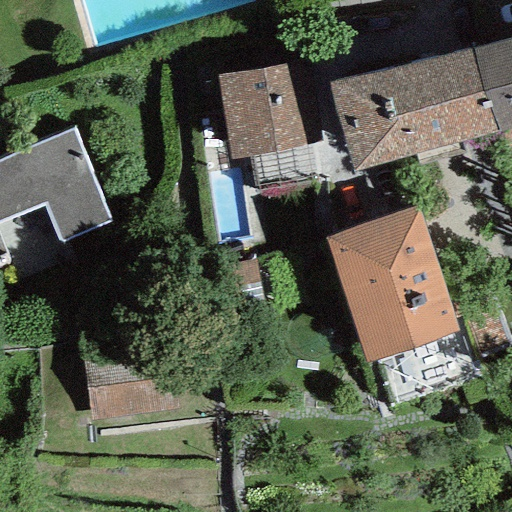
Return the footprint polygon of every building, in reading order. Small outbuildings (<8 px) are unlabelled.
[(511,31),(475,39),(496,124),(511,118),(511,31)] [(475,39),(331,74),(352,160),(496,124),(475,39)] [(307,56),(216,70),(229,153),(320,139),(307,56)] [(74,130),(0,159),(0,227),(43,210),(55,242),(110,220),(74,130)] [(415,203),(325,230),(362,355),(451,321),(415,203)] [(175,336),(86,342),(91,417),(180,411),(175,336)]
